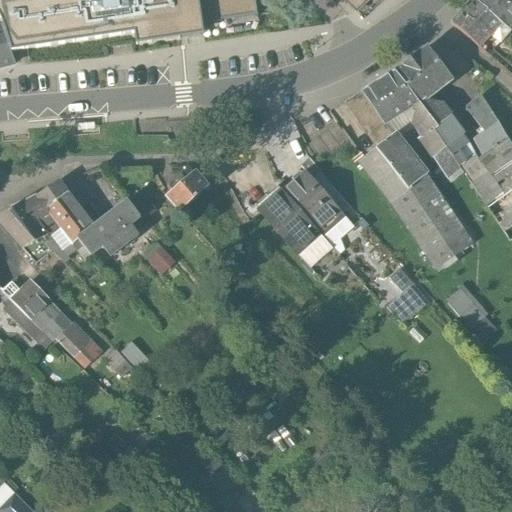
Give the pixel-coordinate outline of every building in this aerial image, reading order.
[(0,0),(0,23),(3,30),(11,52),(133,35),(135,47),(192,37),(259,28),(255,0),(0,0)] [(384,0),(340,0),(362,20),(384,0)] [(511,31),(508,28),(477,0),(474,0),(452,24),(477,47),(490,34),(499,42),(492,50),(511,67),(511,31)] [(511,23),(511,0),(477,0),(508,28),(511,23)] [(11,52),(3,30),(0,30),(0,69),(16,68),(11,52)] [(450,79),(425,47),(393,72),(436,127),(450,116),(442,105),(428,103),(425,99),(450,79)] [(393,72),(359,92),(382,125),(410,108),(414,112),(412,124),(422,138),(431,131),(436,127),(393,72)] [(496,122),(480,97),(466,107),(482,130),(496,122)] [(436,127),(431,131),(444,149),(463,134),(450,116),(436,127)] [(307,143),(322,161),(349,140),(334,121),(307,143)] [(511,149),(496,122),(482,130),(471,139),(497,174),(501,171),(511,189),(511,149)] [(395,125),(353,154),(432,267),(474,238),(395,125)] [(444,149),(431,131),(422,138),(419,141),(431,159),(428,168),(438,183),(457,168),(444,149)] [(196,169),(167,193),(182,209),(209,183),(196,169)] [(345,201),(318,170),(309,178),(336,209),(345,201)] [(309,178),(305,173),(283,193),(319,235),(342,215),(336,209),(309,178)] [(62,179),(25,203),(47,234),(58,227),(47,210),(72,194),(62,179)] [(319,235),(283,193),(259,212),(297,254),(319,235)] [(96,225),(72,194),(47,210),(58,227),(72,244),(78,239),(96,225)] [(47,234),(25,203),(0,218),(0,220),(23,249),(47,234)] [(96,225),(78,239),(90,256),(91,257),(103,248),(110,258),(138,237),(131,227),(139,221),(126,204),(96,225)] [(58,227),(47,234),(53,240),(47,244),(64,262),(78,251),(72,244),(58,227)] [(85,260),(90,256),(78,239),(72,244),(78,251),(85,260)] [(400,266),(390,276),(404,290),(387,305),(403,323),(430,298),(400,266)] [(44,332),(62,314),(29,282),(12,300),(14,301),(44,332)] [(485,341),(501,326),(462,283),(446,298),(485,341)] [(44,349),(52,340),(44,332),(14,301),(5,310),(44,349)] [(101,353),(62,314),(44,332),(52,340),(84,371),(101,353)] [(133,344),(123,352),(133,364),(143,356),(133,344)] [(116,351),(105,360),(120,377),(131,368),(116,351)] [(215,455),(203,463),(211,474),(223,466),(215,455)] [(212,476),(225,492),(239,481),(226,465),(212,476)] [(0,488),(0,507),(14,493),(5,484),(0,488)] [(34,511),(14,493),(0,507),(0,511),(34,511)]
